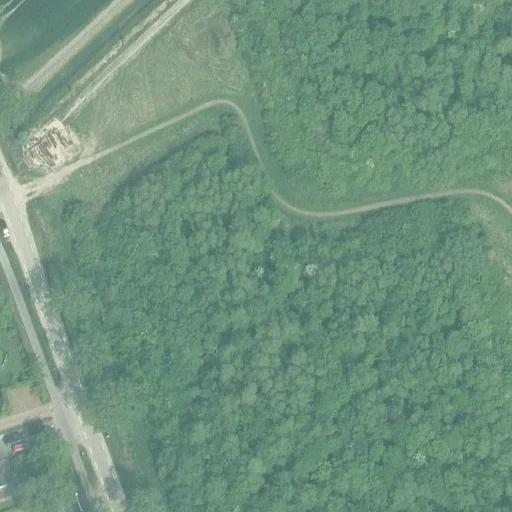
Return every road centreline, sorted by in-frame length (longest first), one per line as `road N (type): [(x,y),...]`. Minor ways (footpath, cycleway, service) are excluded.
road 1 (tertiary): [(118,511),(0,179)]
road 2 (unknown): [(0,189),(30,162),(67,107),(184,0)]
